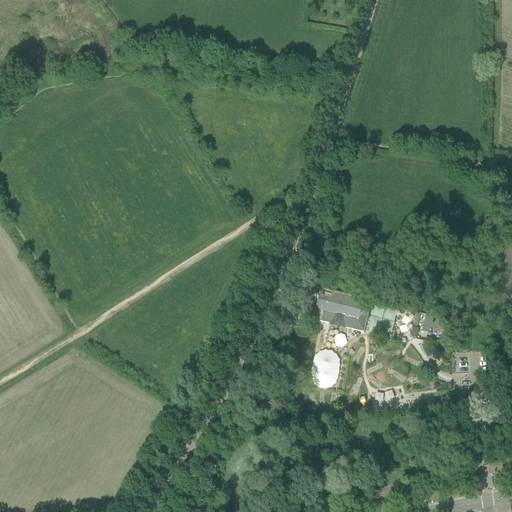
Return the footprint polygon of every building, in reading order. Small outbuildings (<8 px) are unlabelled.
[(316,287),(307,313),(308,314),(310,314),(309,316),(321,319),(321,322),(363,332),(370,304),(363,302),(363,300),(363,299),(316,287)] [(426,316),(422,330),(432,333),(437,319),(426,316)] [(412,328),(410,337),(411,337),(413,339),(414,339),(416,340),(418,329),(417,329),(416,329),(414,328),(413,328),(412,328)] [(313,387),(334,390),(340,355),(319,351),(313,387)] [(403,412),(402,389),(384,389),(384,399),(385,399),(386,413),(403,412)]
